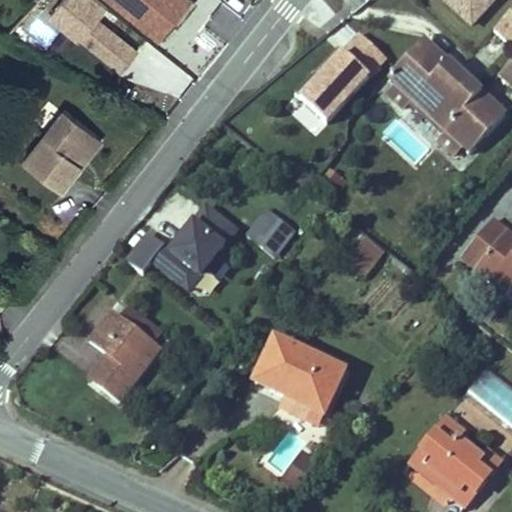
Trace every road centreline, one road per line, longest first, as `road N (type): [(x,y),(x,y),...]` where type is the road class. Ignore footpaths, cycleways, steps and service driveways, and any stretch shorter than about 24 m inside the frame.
road 1 (unclassified): [(290,0),(0,373)]
road 2 (tertiary): [(0,430),(177,511)]
